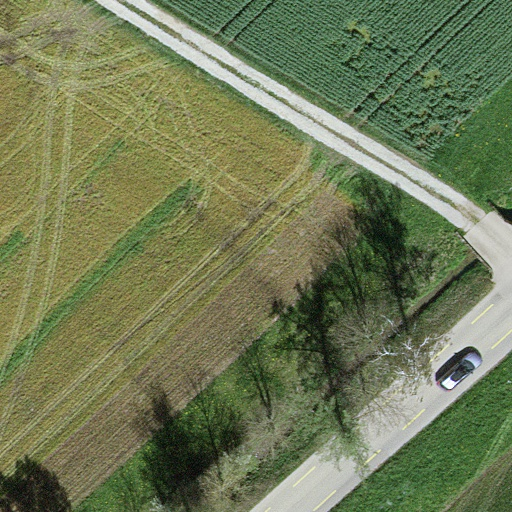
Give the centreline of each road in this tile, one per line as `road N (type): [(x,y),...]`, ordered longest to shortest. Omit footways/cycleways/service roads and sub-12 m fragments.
road 1 (track): [(511,249),(124,0)]
road 2 (residential): [(511,308),(288,511)]
